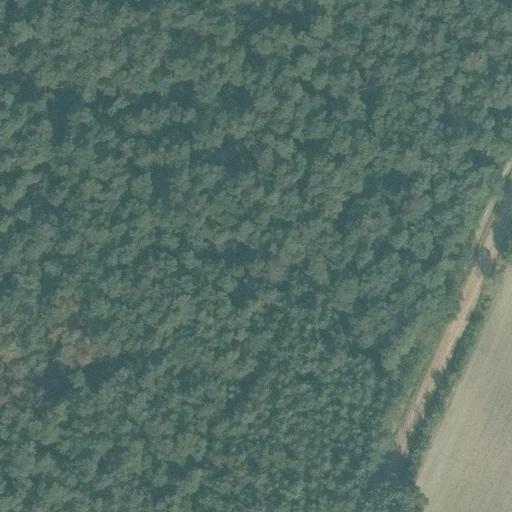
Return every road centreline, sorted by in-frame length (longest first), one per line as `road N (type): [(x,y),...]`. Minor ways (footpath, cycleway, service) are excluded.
road 1 (track): [(105,511),(0,39)]
road 2 (track): [(511,201),(373,511)]
